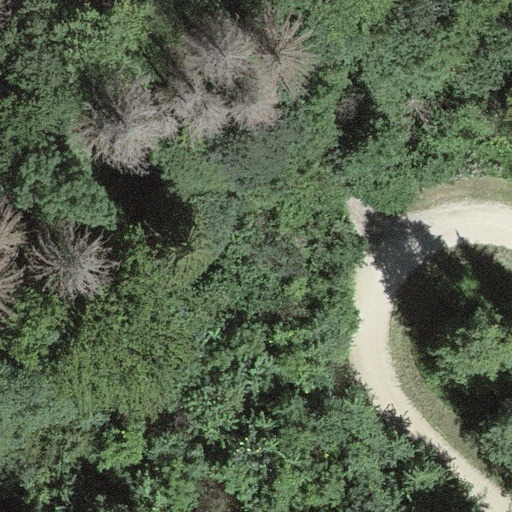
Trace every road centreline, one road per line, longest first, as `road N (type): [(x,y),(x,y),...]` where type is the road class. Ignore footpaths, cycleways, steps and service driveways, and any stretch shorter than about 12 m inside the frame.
road 1 (track): [(508,511),(387,404),(369,362),(364,318),(392,240),(486,211),(511,219)]
road 2 (track): [(259,0),(340,165),(392,240)]
